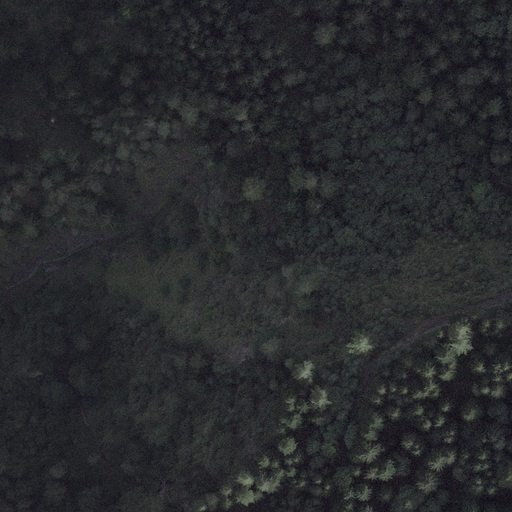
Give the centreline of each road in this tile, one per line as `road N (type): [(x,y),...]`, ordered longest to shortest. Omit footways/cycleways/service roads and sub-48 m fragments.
road 1 (track): [(328,511),(365,376),(380,354),(417,327),(511,286)]
road 2 (track): [(379,511),(443,426),(463,384),(470,403),(448,511)]
